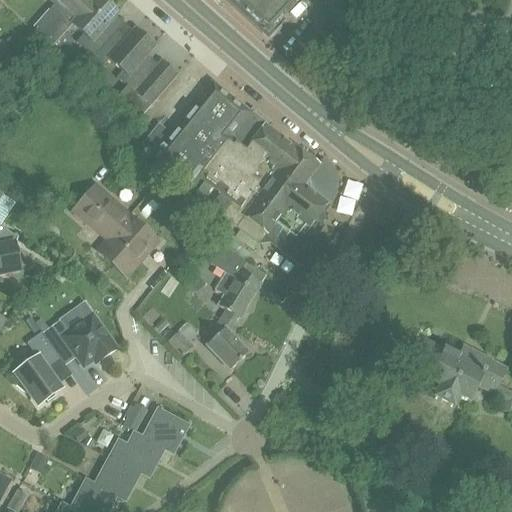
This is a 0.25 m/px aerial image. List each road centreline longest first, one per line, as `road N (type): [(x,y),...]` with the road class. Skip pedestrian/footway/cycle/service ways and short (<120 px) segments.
road 1 (residential): [(245,438),(387,167)]
road 2 (primary): [(322,121),(182,0)]
road 3 (residential): [(137,365),(43,440),(0,413)]
road 4 (residential): [(245,438),(137,365)]
road 5 (primary): [(498,235),(387,167)]
road 6 (residential): [(137,365),(120,328),(124,308),(164,256)]
road 7 (residential): [(324,0),(339,74),(322,121)]
road 8 (residential): [(149,511),(245,438)]
